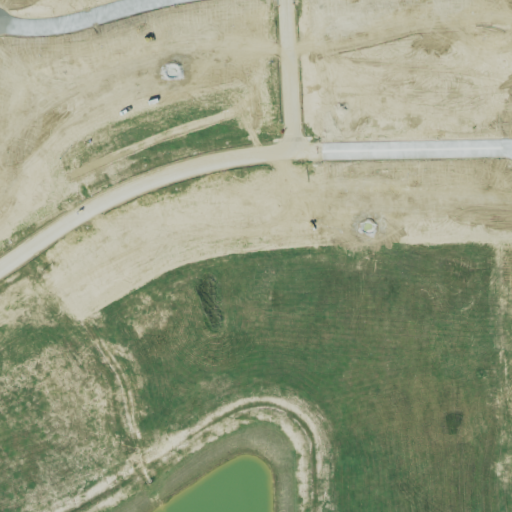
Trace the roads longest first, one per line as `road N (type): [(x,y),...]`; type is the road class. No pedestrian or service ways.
road 1 (residential): [(0,465),(48,445),(168,362),(217,339),(376,326),(381,511)]
road 2 (residential): [(0,272),(107,202),(215,164),(292,152),(511,150)]
road 3 (residential): [(105,404),(10,266)]
road 4 (residential): [(158,0),(78,23),(0,27)]
road 5 (residential): [(292,152),(285,0)]
road 6 (residential): [(0,296),(83,419)]
